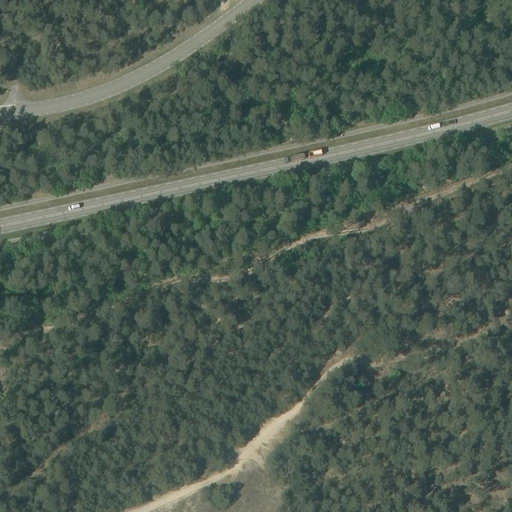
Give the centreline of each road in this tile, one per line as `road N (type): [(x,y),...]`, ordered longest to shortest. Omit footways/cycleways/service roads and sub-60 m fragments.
road 1 (track): [(511,167),(315,233),(243,274),(188,280),(18,337),(0,351)]
road 2 (primary): [(0,227),(511,111)]
road 3 (track): [(138,511),(239,457),(349,362),(421,356),(461,343),(511,301)]
